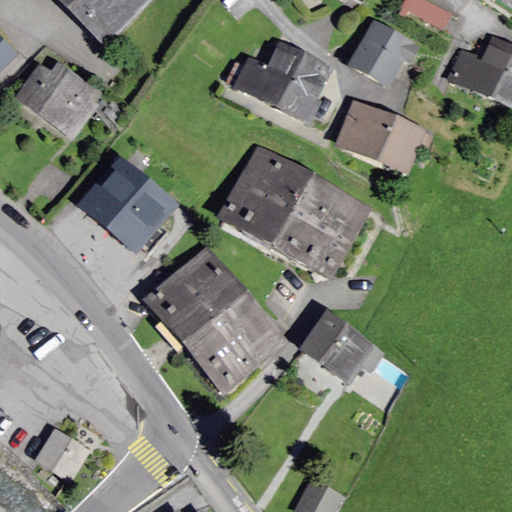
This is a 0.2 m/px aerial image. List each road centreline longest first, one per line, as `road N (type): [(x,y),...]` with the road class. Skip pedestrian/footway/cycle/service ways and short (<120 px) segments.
road 1 (tertiary): [(0,215),(107,332),(169,416),(174,435)]
road 2 (residential): [(384,103),(308,51),(263,0)]
